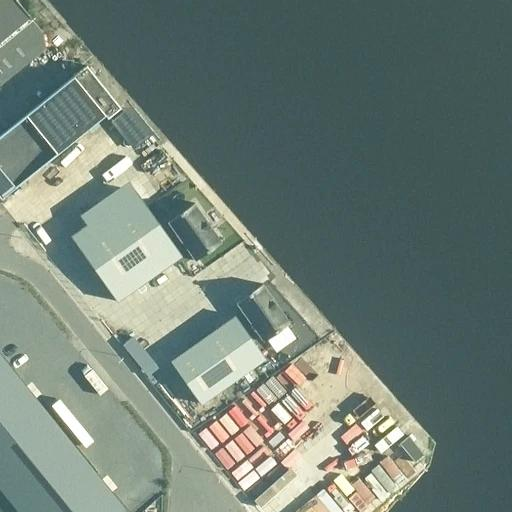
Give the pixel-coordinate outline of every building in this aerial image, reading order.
[(0,75),(42,41),(27,22),(12,34),(9,30),(0,37),(0,75)] [(43,71),(57,59),(42,41),(0,75),(0,106),(8,100),(3,94),(13,86),(18,92),(29,82),(33,86),(46,75),(43,71)] [(86,68),(0,137),(0,200),(1,202),(105,117),(107,120),(120,110),(110,99),(111,98),(86,68)] [(120,153),(141,132),(132,123),(111,145),(120,153)] [(172,232),(165,237),(134,193),(69,239),(115,304),(180,258),(179,256),(186,251),(194,263),(220,244),(193,205),(166,224),(172,232)] [(262,344),(289,325),(261,286),(234,305),(241,314),(235,319),(234,318),(169,364),(199,406),(264,360),(249,339),(255,334),(262,344)] [(0,492),(16,511),(123,511),(124,511),(119,504),(0,357),(0,492)] [(177,387),(167,394),(195,440),(206,434),(177,387)]
